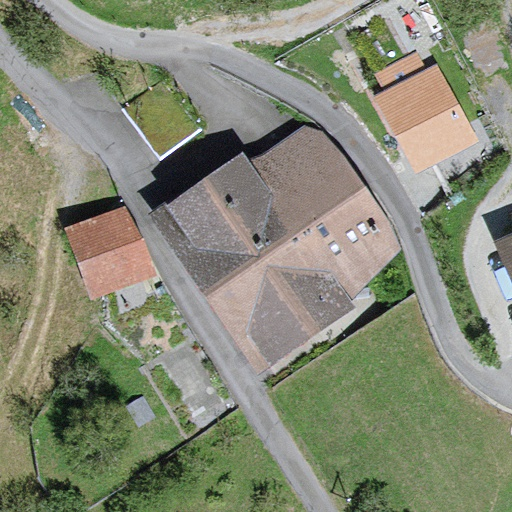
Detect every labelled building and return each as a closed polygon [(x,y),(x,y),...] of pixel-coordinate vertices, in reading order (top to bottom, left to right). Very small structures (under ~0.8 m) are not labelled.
[(440,67),(378,99),(418,177),(481,144),(440,67)] [(165,79),(126,109),(161,155),(200,125),(165,79)] [(242,167),(161,221),(265,376),(349,319),(340,305),(406,261),(326,140),(256,187),(242,167)] [(132,217),(73,240),(97,299),(156,275),(132,217)] [(511,248),(489,257),(511,322),(511,248)]
